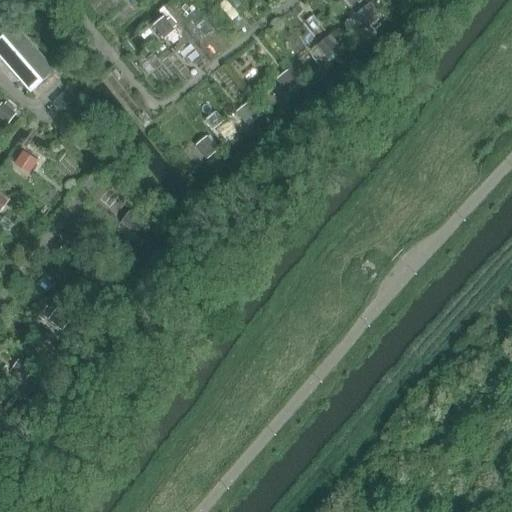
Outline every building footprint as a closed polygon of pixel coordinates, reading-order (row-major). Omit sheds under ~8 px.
[(371,3),(357,14),(369,28),(382,17),(371,3)] [(158,55),(181,34),(166,18),(143,39),(158,55)] [(55,72),(15,27),(0,41),(0,58),(31,93),(55,72)] [(330,36),(317,47),(329,61),(342,50),(330,36)] [(277,110),(300,89),(285,72),(262,93),(277,110)] [(248,104),(236,114),(247,127),(259,118),(248,104)] [(208,138),(196,147),(207,161),(219,152),(208,138)] [(24,151),(15,163),(30,174),(39,161),(24,151)] [(130,212),(121,224),(135,235),(144,223),(130,212)] [(59,354),(76,330),(57,316),(40,340),(59,354)]
